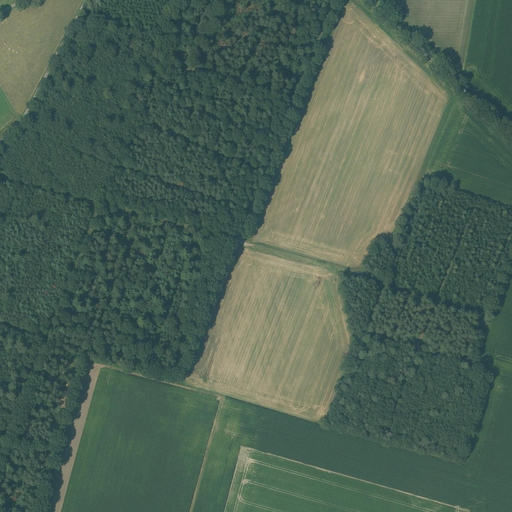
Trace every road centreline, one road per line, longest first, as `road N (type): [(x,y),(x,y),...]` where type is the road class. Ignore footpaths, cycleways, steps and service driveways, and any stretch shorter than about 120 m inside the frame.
road 1 (track): [(0,174),(238,241),(333,0)]
road 2 (track): [(511,137),(368,0)]
road 3 (unclassified): [(0,142),(86,0)]
road 4 (track): [(238,241),(371,278)]
